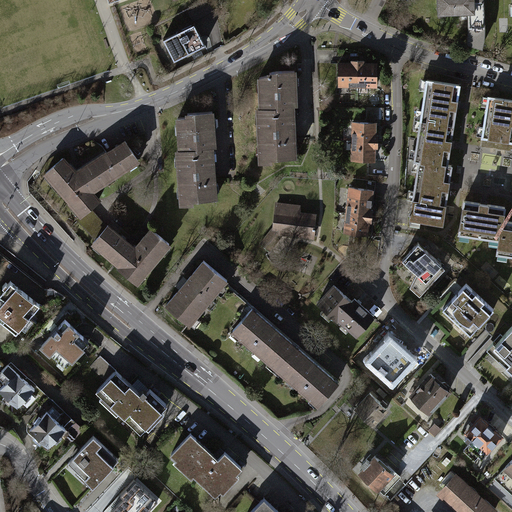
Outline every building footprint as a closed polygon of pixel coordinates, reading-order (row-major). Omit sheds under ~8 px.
[(481,43),(481,0),(437,0),(437,24),(470,25),(470,43),(481,43)] [(197,25),(166,39),(177,63),(208,49),(197,25)] [(374,63),(338,63),(337,93),(373,94),(374,63)] [(274,74),(255,81),(257,112),(254,112),(256,167),(268,166),(268,161),(294,160),(292,109),(296,108),(294,73),(274,74)] [(461,87),(425,81),(411,166),(416,166),(406,224),(442,230),(449,187),(453,166),(448,166),(451,147),(458,107),(461,87)] [(511,103),(487,99),(479,147),(511,152),(511,103)] [(182,120),(173,121),(176,153),(173,153),(178,208),(190,207),(189,202),(214,200),(210,149),(214,149),(212,115),(182,117),(182,120)] [(374,126),(348,127),(349,170),(375,169),(374,126)] [(62,160),(41,178),(79,220),(100,202),(93,194),(139,164),(126,143),(74,174),(62,160)] [(371,193),(347,191),(344,240),(368,242),(371,193)] [(484,206),(461,203),(457,234),(497,239),(494,259),(511,261),(511,225),(501,224),(504,209),(484,206)] [(300,207),(273,205),(271,232),(258,245),(264,252),(279,237),(316,241),(318,216),(299,215),(300,207)] [(107,226),(89,247),(136,288),(169,249),(149,231),(133,249),(107,226)] [(418,243),(393,268),(422,297),(447,272),(418,243)] [(200,268),(163,309),(186,329),(222,288),(200,268)] [(8,273),(0,284),(0,307),(17,320),(36,294),(8,273)] [(465,283),(436,312),(464,339),(493,310),(465,283)] [(334,286),(316,306),(356,341),(374,321),(334,286)] [(252,315),(231,339),(315,411),(336,387),(252,315)] [(58,318),(39,337),(62,359),(81,340),(58,318)] [(511,328),(510,326),(484,356),(511,381),(511,328)] [(391,337),(370,356),(393,380),(414,361),(391,337)] [(114,366),(94,388),(140,428),(166,398),(147,381),(139,389),(114,366)] [(10,368),(0,378),(0,395),(15,409),(34,390),(10,368)] [(422,376),(399,401),(423,423),(446,398),(422,376)] [(31,395),(24,403),(29,407),(36,399),(31,395)] [(391,412),(372,395),(357,411),(375,428),(391,412)] [(47,401),(28,421),(51,443),(70,423),(47,401)] [(481,417),(462,437),(488,463),(507,443),(481,417)] [(187,425),(168,446),(214,488),(239,461),(219,443),(214,449),(187,425)] [(114,465),(120,460),(104,444),(99,449),(114,465)] [(71,466),(54,483),(72,502),(105,470),(83,447),(67,463),(71,466)] [(374,459),(355,479),(379,501),(398,481),(374,459)] [(511,459),(495,478),(511,493),(511,459)] [(496,511),(500,508),(457,471),(437,494),(458,511),(496,511)] [(128,486),(103,511),(140,511),(147,505),(128,486)] [(279,511),(258,492),(239,511),(279,511)]
